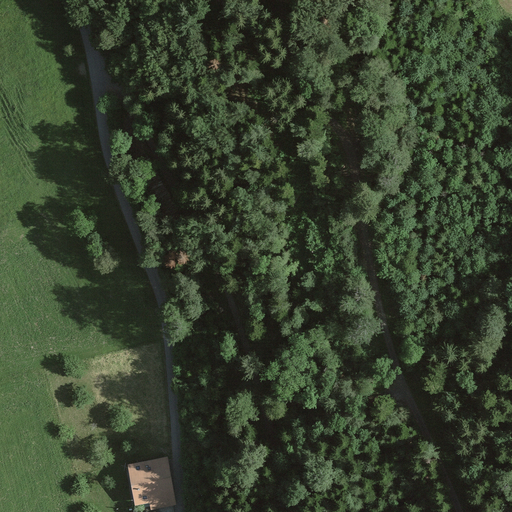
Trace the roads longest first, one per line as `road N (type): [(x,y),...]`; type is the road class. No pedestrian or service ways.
road 1 (track): [(282,0),(291,67),(343,153),(391,351),(456,511)]
road 2 (residential): [(74,0),(113,172),(165,305),(183,511)]
road 3 (track): [(282,511),(255,371),(213,255),(89,40)]
